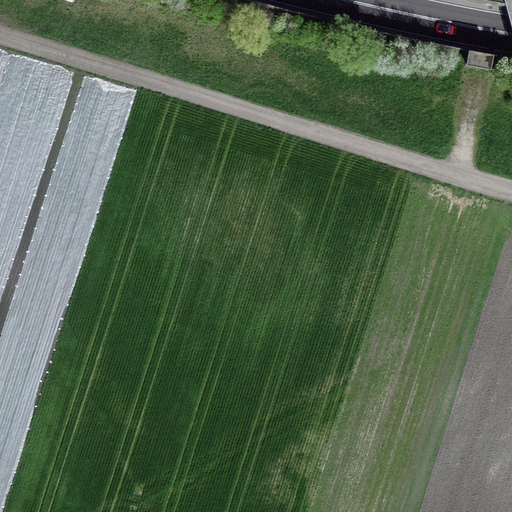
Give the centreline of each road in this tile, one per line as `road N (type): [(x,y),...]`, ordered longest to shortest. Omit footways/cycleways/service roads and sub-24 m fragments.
road 1 (track): [(511,191),(0,34)]
road 2 (trunk): [(511,34),(345,0)]
